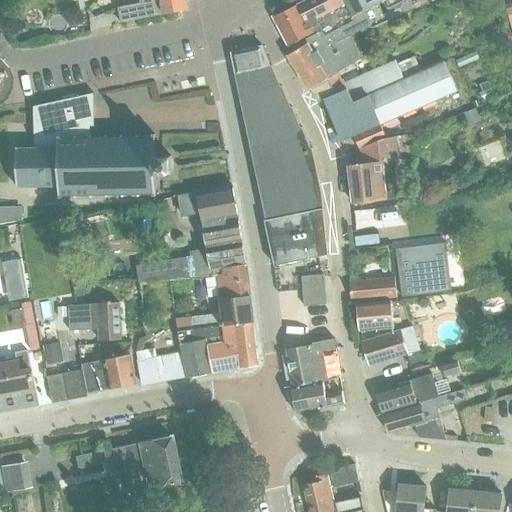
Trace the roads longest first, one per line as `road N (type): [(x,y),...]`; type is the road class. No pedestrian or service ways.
road 1 (residential): [(363,444),(335,294),(336,205),(324,147),(248,4)]
road 2 (residential): [(273,379),(239,168),(204,16)]
road 3 (residential): [(0,430),(273,379)]
road 4 (residential): [(0,50),(10,57),(204,16)]
road 5 (residential): [(511,464),(363,444)]
